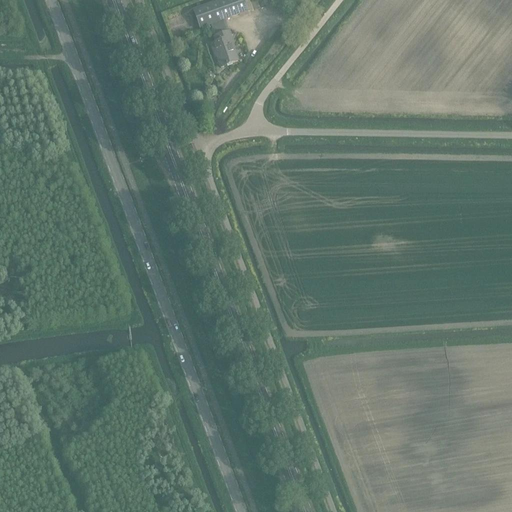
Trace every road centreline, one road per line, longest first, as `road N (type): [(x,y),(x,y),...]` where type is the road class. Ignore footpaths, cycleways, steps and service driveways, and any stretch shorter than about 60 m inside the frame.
road 1 (secondary): [(113,0),(305,511)]
road 2 (tertiary): [(243,511),(52,0)]
road 3 (unclassified): [(195,140),(334,511)]
road 4 (unclassified): [(254,132),(511,136)]
road 5 (unclassified): [(254,132),(265,92),(339,0)]
road 6 (unclassified): [(195,140),(141,0)]
